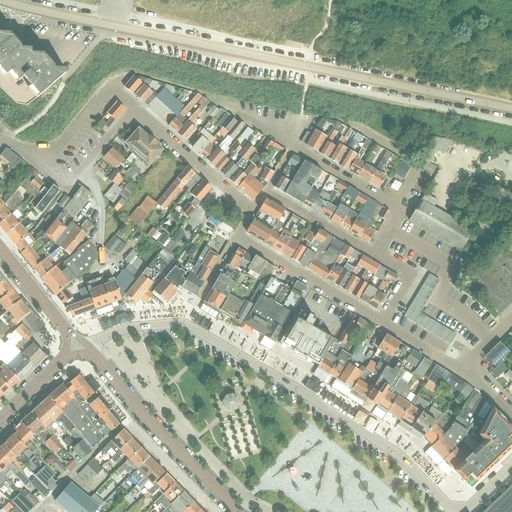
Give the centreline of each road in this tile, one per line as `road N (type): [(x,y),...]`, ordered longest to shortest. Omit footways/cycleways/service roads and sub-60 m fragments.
road 1 (residential): [(182,323),(400,457),(454,511)]
road 2 (unclassified): [(6,0),(309,64)]
road 3 (residential): [(376,254),(402,209),(396,205),(293,146),(267,190)]
road 4 (residential): [(309,64),(511,108)]
road 5 (residential): [(381,321),(237,236)]
road 6 (residential): [(252,210),(137,107)]
road 7 (secondary): [(239,511),(138,406)]
road 8 (residential): [(137,107),(112,85),(44,165)]
road 9 (residential): [(44,165),(71,186),(137,107)]
road 10 (residential): [(46,505),(138,406)]
road 11 (secondary): [(81,347),(0,247)]
road 12 (residential): [(376,254),(267,190)]
